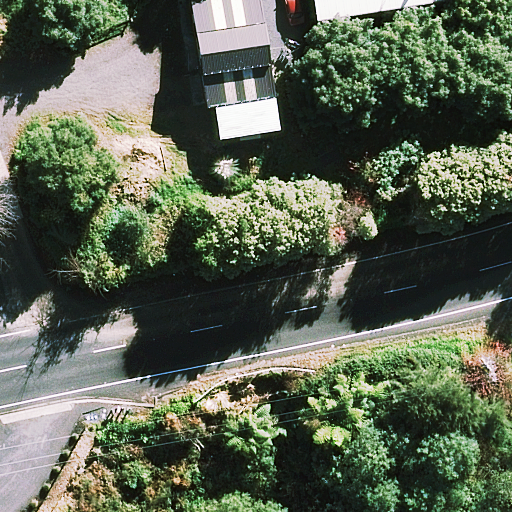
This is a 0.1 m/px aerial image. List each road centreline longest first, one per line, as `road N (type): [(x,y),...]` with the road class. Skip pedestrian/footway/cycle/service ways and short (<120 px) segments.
road 1 (tertiary): [(511,258),(0,371)]
road 2 (track): [(0,175),(57,358)]
road 3 (track): [(0,467),(57,358)]
